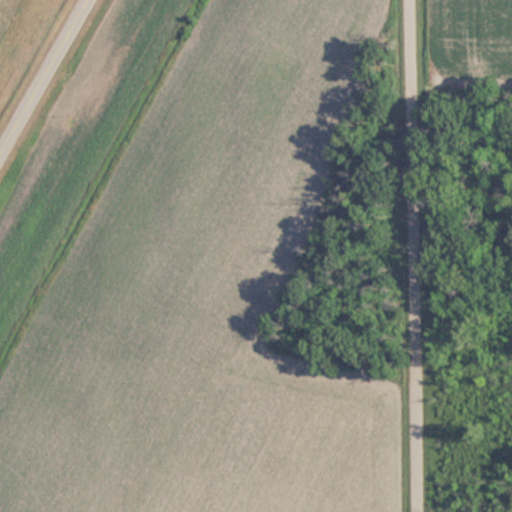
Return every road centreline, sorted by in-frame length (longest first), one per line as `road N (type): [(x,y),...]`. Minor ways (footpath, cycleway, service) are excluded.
road 1 (residential): [(420,511),(414,0)]
road 2 (residential): [(0,172),(96,0)]
